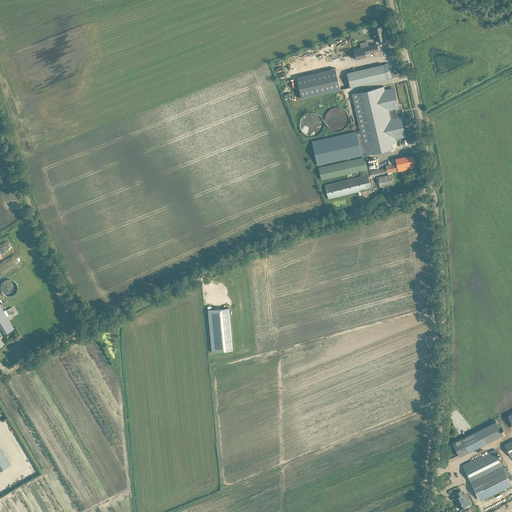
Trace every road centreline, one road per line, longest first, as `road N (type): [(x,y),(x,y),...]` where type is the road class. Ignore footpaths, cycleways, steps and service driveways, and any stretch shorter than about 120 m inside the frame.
road 1 (unclassified): [(0,375),(284,231),(430,189)]
road 2 (unclassified): [(430,511),(443,288),(430,189)]
road 3 (unknown): [(95,323),(31,206),(0,108)]
road 4 (unclassified): [(430,189),(390,0)]
